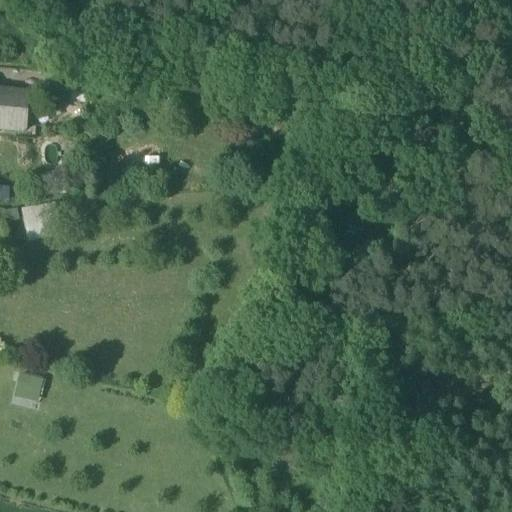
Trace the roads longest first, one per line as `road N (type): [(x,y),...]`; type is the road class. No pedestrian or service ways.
road 1 (track): [(350,511),(358,227)]
road 2 (track): [(418,0),(397,103),(358,227)]
road 3 (track): [(511,215),(358,227)]
